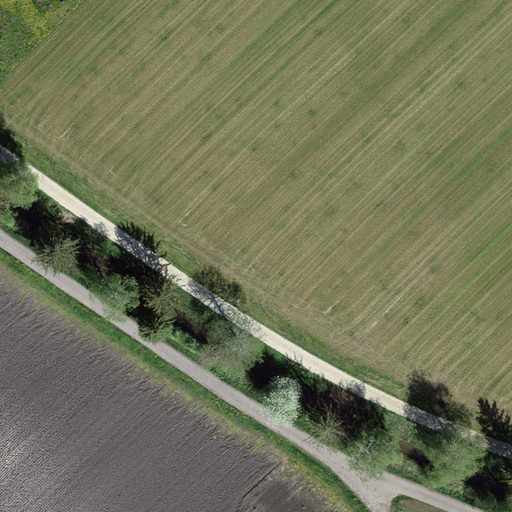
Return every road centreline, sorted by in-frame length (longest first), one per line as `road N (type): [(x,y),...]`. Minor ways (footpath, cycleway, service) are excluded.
road 1 (track): [(511,436),(393,395),(0,153)]
road 2 (track): [(0,231),(338,445),(499,511)]
